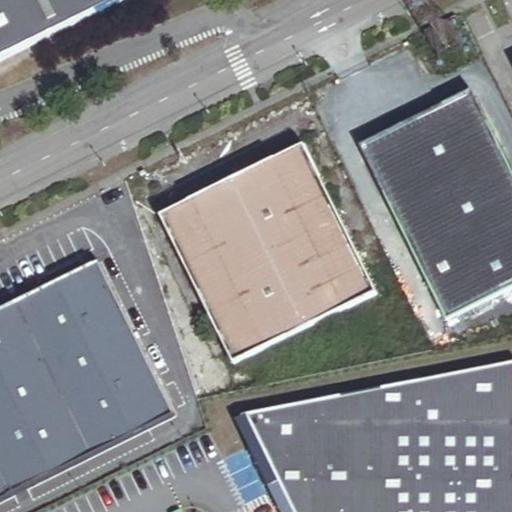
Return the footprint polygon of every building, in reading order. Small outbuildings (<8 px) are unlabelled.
[(0,0),(0,65),(131,0),(0,0)] [(511,290),(511,175),(472,94),(362,149),(448,323),(511,290)] [(377,296),(305,149),(162,220),(234,367),(377,296)] [(0,503),(175,417),(100,265),(0,314),(0,503)] [(511,511),(511,365),(248,418),(293,511),(511,511)]
